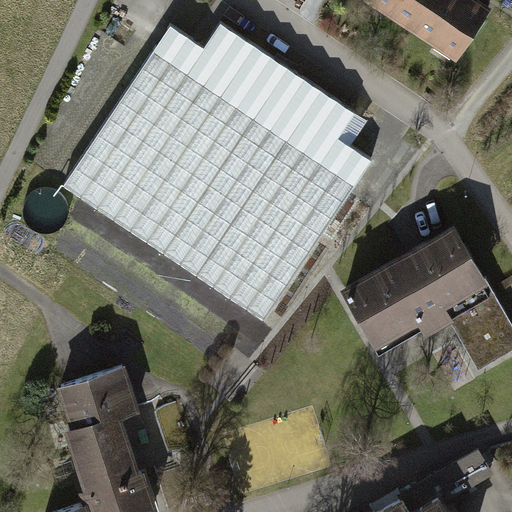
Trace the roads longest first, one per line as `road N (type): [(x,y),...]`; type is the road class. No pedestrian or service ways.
road 1 (residential): [(511,427),(252,511)]
road 2 (residential): [(448,135),(246,0)]
road 3 (residential): [(0,182),(87,0)]
